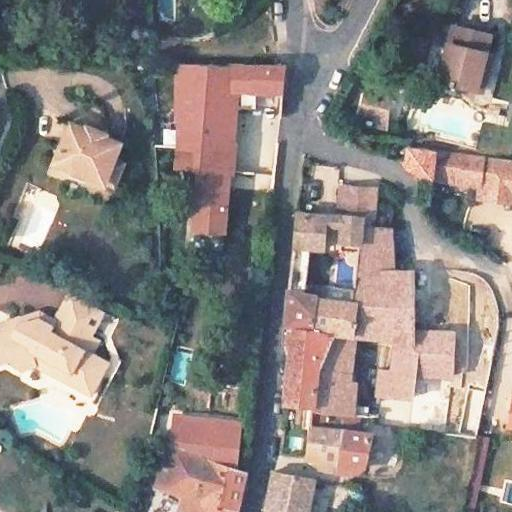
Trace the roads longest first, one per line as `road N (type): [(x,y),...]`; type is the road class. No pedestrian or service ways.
road 1 (tertiary): [(251,511),(311,55)]
road 2 (track): [(311,55),(17,41),(0,49)]
